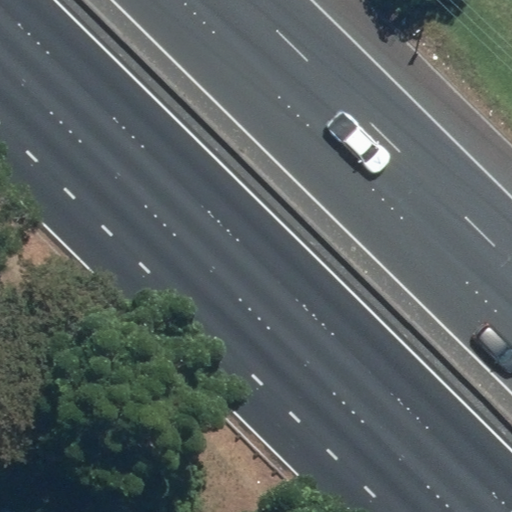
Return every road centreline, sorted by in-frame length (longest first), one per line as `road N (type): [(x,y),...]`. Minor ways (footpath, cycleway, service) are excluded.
road 1 (motorway): [(507,511),(0,29)]
road 2 (motorway): [(202,0),(511,295)]
